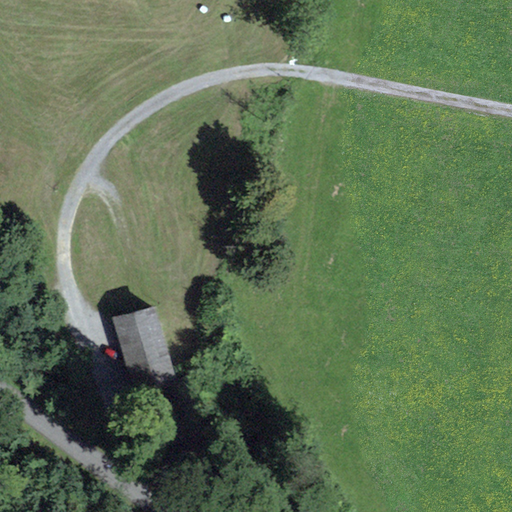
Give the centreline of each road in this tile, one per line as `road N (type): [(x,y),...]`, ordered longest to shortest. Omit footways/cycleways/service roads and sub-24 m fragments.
road 1 (track): [(79,185),(112,136),(205,79),(321,75),(511,112)]
road 2 (track): [(79,185),(67,213),(64,268),(82,330),(173,511)]
road 3 (unclassified): [(0,388),(170,511)]
road 4 (track): [(144,299),(106,192),(79,185)]
